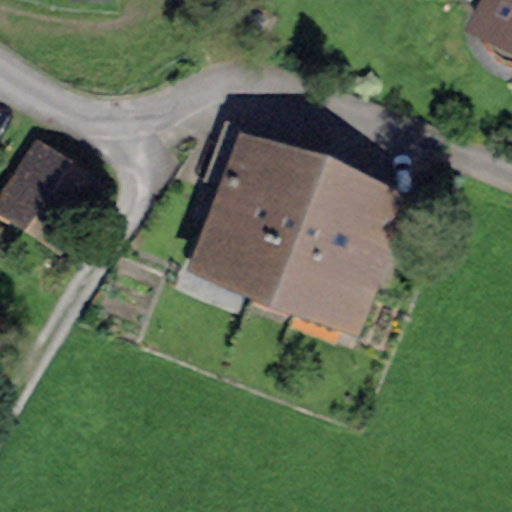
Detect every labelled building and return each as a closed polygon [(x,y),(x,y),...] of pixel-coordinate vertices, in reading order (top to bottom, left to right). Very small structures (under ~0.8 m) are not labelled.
[(437,41),(449,18),(458,0),(365,0),(364,3),(437,41)] [(511,0),(491,0),(469,47),(511,67),(511,0)] [(244,303),(291,169),(240,152),(193,285),(244,303)] [(25,154),(0,189),(0,230),(38,256),(82,193),(25,154)] [(291,169),(244,303),(294,321),(341,187),(291,169)] [(341,187),(294,321),(358,343),(405,209),(341,187)]
